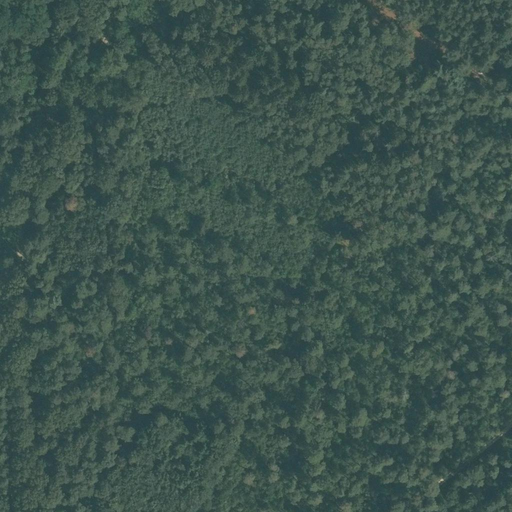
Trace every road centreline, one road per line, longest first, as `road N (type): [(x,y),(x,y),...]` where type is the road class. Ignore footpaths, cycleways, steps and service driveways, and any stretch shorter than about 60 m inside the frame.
road 1 (track): [(127,0),(18,227),(24,355)]
road 2 (track): [(24,355),(37,511)]
road 3 (track): [(511,422),(406,511)]
road 4 (track): [(473,82),(435,41),(372,0)]
